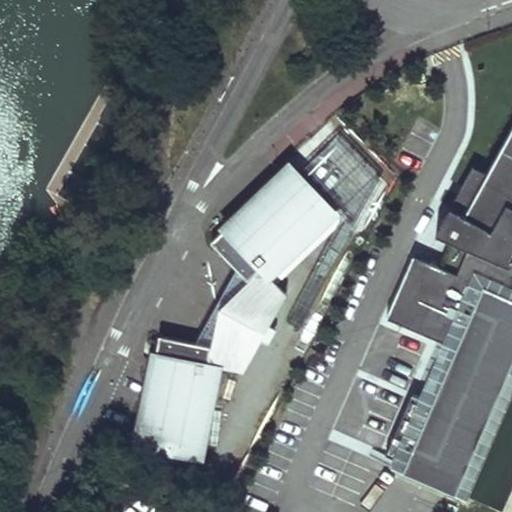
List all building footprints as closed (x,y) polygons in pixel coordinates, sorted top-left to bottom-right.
[(511,131),(498,157),(487,176),(465,217),(458,213),(451,210),(436,237),(451,243),(439,269),(432,286),(406,275),(386,320),(458,351),(434,406),(412,396),(386,457),(409,467),(406,475),(456,497),(509,373),(511,373),(511,269),(511,266),(511,131)] [(339,136),(300,174),(336,212),(339,215),(340,218),(340,221),(340,224),(337,229),(351,236),(381,180),(339,136)] [(300,174),(292,166),(212,243),(250,282),(237,294),(218,330),(214,347),(161,335),(137,444),(198,458),(219,366),(244,372),(287,295),(269,276),(336,212),(300,174)] [(465,217),(487,176),(473,169),(455,203),(461,207),(458,213),(465,217)] [(511,373),(509,373),(456,497),(467,502),(511,398),(511,373)]
